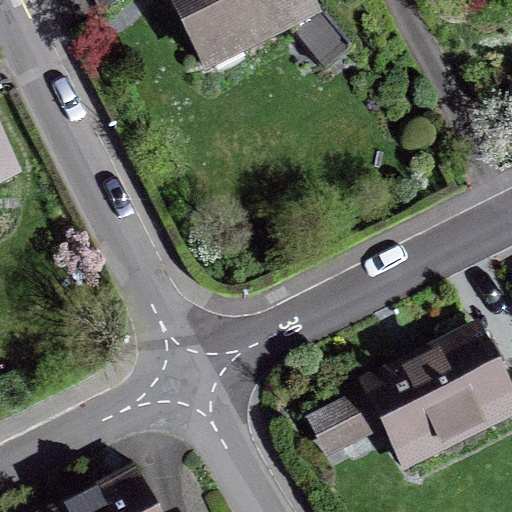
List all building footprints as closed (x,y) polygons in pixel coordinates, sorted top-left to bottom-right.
[(121,0),(94,0),(100,11),(121,0)] [(171,0),(206,69),(313,16),(304,0),(171,0)] [(313,16),(290,27),(325,70),(350,49),(319,13),(313,16)] [(0,182),(23,171),(0,126),(0,182)] [(312,422),(327,453),(384,425),(403,464),(409,467),(443,450),(442,445),(511,410),(511,403),(478,334),(403,367),(398,373),(366,389),(368,394),(312,422)] [(150,511),(133,478),(66,511),(150,511)]
